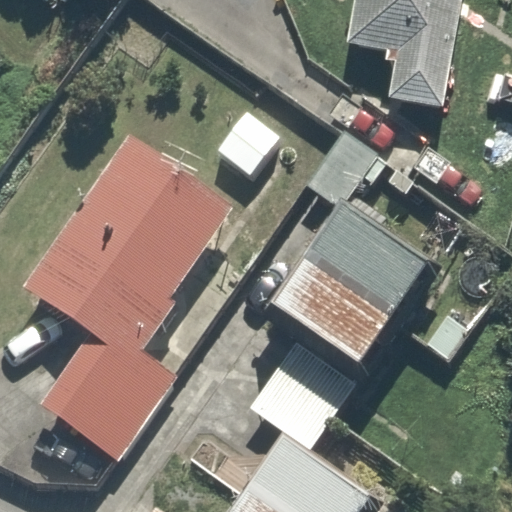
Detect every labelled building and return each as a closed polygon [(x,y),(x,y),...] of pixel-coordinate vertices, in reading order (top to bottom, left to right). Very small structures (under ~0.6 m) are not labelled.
[(362,0),(358,44),(397,48),(393,98),(454,103),(464,0),(362,0)] [(283,137),(248,111),(221,148),(256,174),(283,137)] [(49,404),(119,455),(175,377),(140,351),(241,211),(140,138),(29,292),(96,340),(49,404)] [(375,161),(348,140),(315,183),(343,204),(375,161)] [(443,276),(352,208),(276,309),(367,377),(443,276)] [(383,511),(313,459),(346,414),(289,372),(256,416),(297,447),(248,511),(383,511)]
